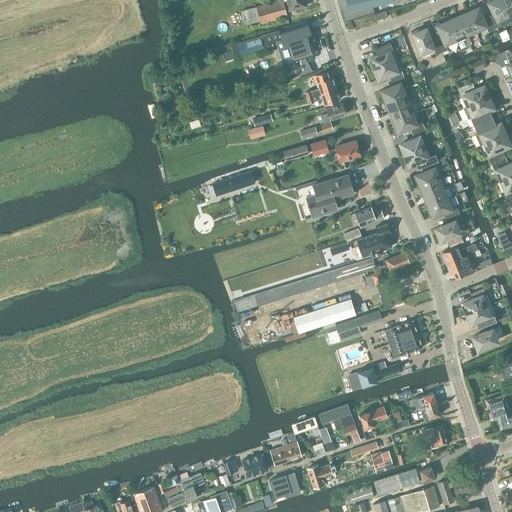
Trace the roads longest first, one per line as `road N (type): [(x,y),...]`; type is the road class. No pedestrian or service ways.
road 1 (tertiary): [(439,293),(341,42)]
road 2 (tertiary): [(482,455),(439,293)]
